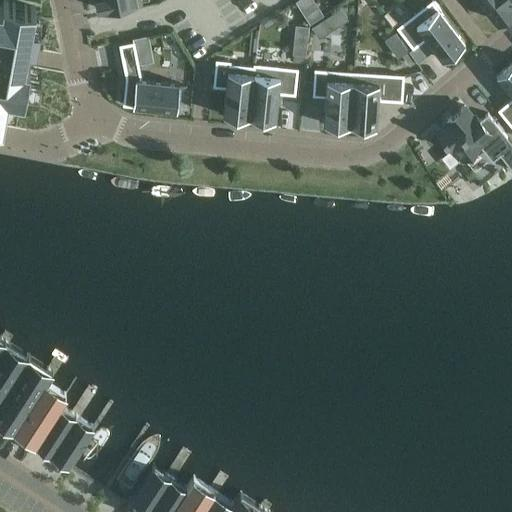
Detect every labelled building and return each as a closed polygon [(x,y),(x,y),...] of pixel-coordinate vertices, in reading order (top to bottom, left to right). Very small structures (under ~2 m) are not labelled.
[(97,0),(99,9),(145,0),(97,0)] [(433,0),(432,0),(397,27),(415,50),(428,40),(444,60),(467,42),(433,0)] [(511,2),(510,0),(481,0),(498,21),(511,10),(511,2)] [(0,125),(3,126),(8,96),(24,99),(30,67),(25,66),(30,36),(29,36),(26,35),(28,26),(30,26),(32,27),(36,7),(3,1),(2,7),(0,7),(0,125)] [(319,39),(340,26),(333,14),(312,27),(319,39)] [(136,42),(120,45),(127,78),(124,106),(181,111),(184,85),(142,80),(143,77),(136,42)] [(217,60),(214,86),(227,88),(225,115),(249,118),(254,66),(232,64),(233,61),(217,60)] [(254,66),(249,118),(278,121),(280,93),(297,94),(300,67),(255,63),(254,66)] [(511,64),(499,75),(511,91),(511,99),(500,110),(511,124),(511,64)] [(315,69),(313,94),(326,95),(324,125),(351,127),(354,72),(315,69)] [(354,72),(351,127),(377,129),(380,99),(404,101),(406,75),(354,72)] [(448,122),(437,131),(450,147),(461,138),(472,152),(480,146),(492,161),(501,154),(511,168),(511,141),(488,112),(480,119),(475,114),(474,115),(465,105),(446,120),(448,122)] [(408,179),(419,195),(439,182),(428,166),(408,179)] [(0,400),(29,356),(5,340),(0,348),(0,400)] [(45,382),(52,371),(29,356),(0,400),(0,420),(14,430),(45,382)] [(59,405),(66,395),(45,382),(14,430),(34,443),(59,405)] [(51,454),(76,416),(59,405),(34,443),(51,454)] [(68,465),(93,427),(76,416),(51,454),(68,465)] [(141,511),(147,511),(170,477),(153,466),(129,504),(141,511)] [(171,511),(187,488),(170,477),(147,511),(171,511)] [(200,511),(214,491),(194,478),(187,488),(171,511),(200,511)] [(228,511),(234,504),(214,491),(200,511),(228,511)] [(262,511),(264,508),(241,493),(234,504),(228,511),(262,511)]
